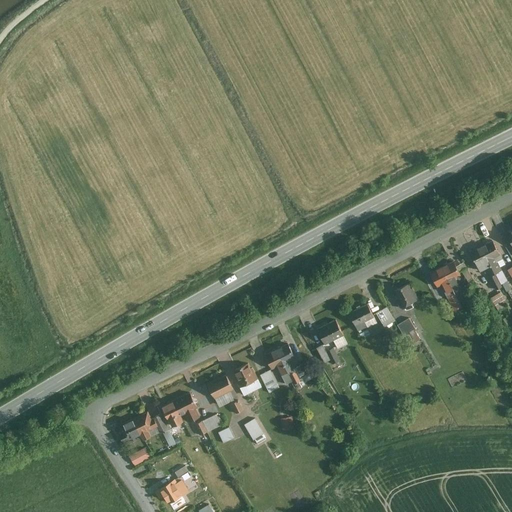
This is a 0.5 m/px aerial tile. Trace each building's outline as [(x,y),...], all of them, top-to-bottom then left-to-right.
[(492,240),(481,246),(495,273),(502,270),(497,262),(502,259),(500,254),(492,240)] [(481,246),(470,252),(477,266),(480,271),(484,268),(489,277),(489,276),(495,273),(481,246)] [(452,261),(442,267),(453,289),(459,286),(455,277),(460,275),(453,261),(452,261)] [(442,267),(431,272),(438,286),(443,283),(445,287),(443,288),(454,310),(461,306),(462,306),(459,300),(453,289),(442,267)] [(408,284),(394,291),(398,298),(395,299),(400,308),(418,299),(412,288),(410,289),(408,284)] [(510,306),(500,290),(491,296),(500,311),(510,306)] [(368,304),(349,313),(358,330),(367,326),(365,321),(374,316),(368,304)] [(388,306),(377,312),(386,327),(397,320),(388,306)] [(400,323),(411,345),(423,339),(412,317),(400,323)] [(336,319),(318,329),(325,344),(344,334),(336,319)] [(288,343),(275,350),(288,371),(294,369),(289,360),(295,357),(288,343)] [(323,344),(317,347),(322,358),(328,355),(333,364),(340,360),(333,347),(326,351),(323,344)] [(275,350),(266,354),(272,368),(278,366),(282,374),(287,372),(288,371),(275,350)] [(248,363),(234,370),(238,378),(236,380),(240,388),(240,387),(258,379),(253,368),(251,369),(248,363)] [(273,368),(262,373),(271,392),(282,387),(273,368)] [(226,375),(208,383),(215,398),(229,391),(233,389),(226,375)] [(190,393),(173,401),(181,415),(185,413),(189,422),(200,417),(195,408),(197,407),(190,393)] [(236,399),(230,403),(236,413),(243,408),(236,399)] [(173,401),(162,406),(169,421),(170,421),(172,426),(183,420),(181,415),(173,401)] [(148,412),(133,419),(141,434),(144,440),(151,436),(148,430),(151,429),(156,427),(158,426),(154,418),(151,419),(148,412)] [(161,414),(154,418),(158,426),(156,427),(160,433),(163,432),(170,446),(176,443),(161,414)] [(217,414),(196,424),(201,435),(207,432),(222,425),(217,414)] [(294,414),(281,417),(284,430),(297,427),(294,414)] [(253,417),(244,423),(256,441),(265,435),(253,417)] [(133,419),(118,426),(122,433),(119,434),(124,443),(130,439),(141,434),(133,419)] [(230,427),(220,431),(225,442),(235,438),(230,427)] [(148,457),(142,445),(127,453),(133,465),(148,457)] [(189,471),(185,465),(174,472),(178,478),(189,471)] [(175,480),(159,490),(163,496),(164,495),(169,503),(182,495),(182,494),(178,488),(179,487),(175,480)]
